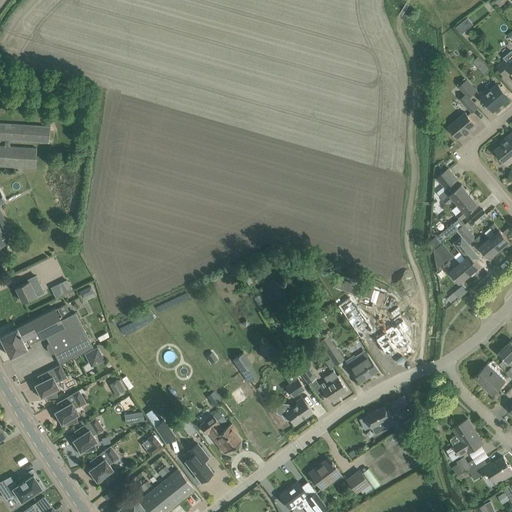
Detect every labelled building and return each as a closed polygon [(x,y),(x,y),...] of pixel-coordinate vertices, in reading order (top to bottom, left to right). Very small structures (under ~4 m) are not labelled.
[(448,23),(451,27),(463,17),(458,11),(448,19),(450,22),(448,23)] [(456,26),(462,33),(474,24),(468,16),(456,26)] [(504,61),(497,66),(505,76),(511,70),(511,50),(503,57),(507,62),(505,63),(504,61)] [(483,62),(478,67),(485,74),(489,70),(483,62)] [(476,90),(467,80),(459,86),(469,96),(476,90)] [(509,97),(502,89),(498,84),(488,92),(484,89),(479,93),(493,110),(509,97)] [(477,106),(469,96),(459,86),(454,91),(472,111),(477,106)] [(476,124),(469,117),(465,112),(448,126),(459,138),(465,133),(465,134),(470,130),(470,129),(476,124)] [(0,138),(5,139),(5,145),(0,144),(0,165),(2,166),(36,168),(37,147),(14,146),(10,145),(10,139),(14,140),(38,141),(49,142),(50,126),(39,125),(0,122),(0,138)] [(511,132),(506,137),(508,139),(495,150),(507,165),(511,161),(511,132)] [(437,177),(446,189),(458,179),(448,168),(437,177)] [(453,199),(458,204),(470,194),(462,184),(450,194),(443,200),(447,204),(453,199)] [(0,244),(8,241),(3,231),(9,228),(5,220),(0,208),(0,204),(5,201),(0,190),(0,244)] [(463,210),(456,215),(460,220),(466,214),(467,215),(479,204),(470,194),(458,204),(463,210)] [(472,217),(478,223),(488,215),(483,209),(472,217)] [(436,237),(441,243),(457,230),(458,229),(453,223),(436,237)] [(464,239),(465,238),(469,244),(474,239),(480,246),(479,246),(489,258),(499,250),(489,238),(484,242),(478,236),(477,237),(465,223),(458,229),(457,230),(464,239)] [(489,238),(499,250),(510,241),(506,237),(503,232),(500,229),(499,229),(494,223),(489,227),(495,233),(489,238)] [(511,227),(510,226),(503,232),(506,237),(511,231),(511,227)] [(465,258),(460,262),(470,275),(471,274),(471,275),(473,275),(476,273),(476,271),(475,270),(480,266),(476,261),(472,256),(476,252),(467,241),(457,249),(465,258)] [(454,267),(449,260),(447,262),(444,258),(450,252),(443,243),(432,250),(438,268),(443,263),(450,271),(460,283),(470,275),(460,263),(454,267)] [(25,283),(16,287),(23,301),(32,297),(36,295),(34,290),(32,287),(40,283),(36,274),(27,279),(28,281),(25,283)] [(67,279),(56,285),(61,294),(72,289),(67,279)] [(91,285),(84,288),(87,295),(94,292),(91,285)] [(447,295),(451,301),(467,292),(463,286),(447,295)] [(354,295),(354,294),(337,306),(360,338),(373,330),(350,298),(352,296),(352,297),(354,295)] [(46,336),(55,353),(88,337),(75,312),(72,314),(66,303),(55,309),(55,308),(0,336),(11,356),(32,346),(27,337),(39,331),(43,337),(46,336)] [(376,337),(375,338),(387,354),(394,349),(395,351),(402,346),(402,347),(408,343),(408,342),(411,339),(407,333),(405,331),(409,328),(403,319),(402,319),(403,320),(397,324),(394,326),(393,324),(384,330),(386,332),(377,338),(376,337)] [(343,359),(327,335),(320,340),(336,364),(343,359)] [(88,337),(55,353),(60,364),(93,346),(88,337)] [(511,342),(511,341),(499,352),(509,362),(511,358),(511,342)] [(278,353),(273,346),(273,347),(271,345),(269,347),(268,355),(268,357),(271,357),(278,353)] [(104,359),(97,347),(85,353),(90,362),(93,360),(95,364),(104,359)] [(242,371),(251,365),(242,353),(233,359),(242,371)] [(377,370),(372,361),(368,356),(359,362),(355,357),(347,362),(360,381),(377,370)] [(316,377),(302,358),(294,363),(308,383),(316,377)] [(66,377),(60,364),(47,370),(50,377),(35,384),(38,389),(36,389),(40,397),(41,396),(42,397),(42,398),(57,396),(56,388),(58,387),(56,382),(66,377)] [(503,383),(493,374),(486,367),(488,365),(487,364),(475,377),(483,385),(484,384),(486,386),(485,387),(493,394),(503,383)] [(326,380),(320,385),(322,389),(325,392),(330,401),(347,390),(341,381),(338,376),(338,377),(334,370),(333,371),(324,377),(326,380)] [(304,387),(298,378),(293,371),(285,376),(290,384),(286,386),(293,396),(304,387)] [(119,379),(112,383),(116,389),(113,390),(117,396),(126,391),(125,390),(127,389),(121,379),(119,380),(119,379)] [(257,394),(248,381),(240,387),(249,399),(257,394)] [(86,402),(79,390),(66,397),(70,403),(55,411),(58,416),(56,416),(60,423),(62,423),(62,424),(62,425),(78,422),(76,414),(78,413),(75,408),(86,402)] [(240,390),(233,394),(236,398),(243,394),(240,390)] [(217,395),(210,400),(214,406),(221,401),(217,395)] [(408,404),(404,395),(390,402),(394,411),(408,404)] [(312,412),(301,396),(295,400),(297,403),(292,406),(290,403),(284,402),(277,407),(276,411),(278,414),(282,414),(285,419),(288,419),(290,418),(295,424),(312,412)] [(371,427),(375,434),(392,425),(388,418),(389,417),(384,406),(365,416),(371,427)] [(126,422),(144,421),(143,411),(125,412),(126,422)] [(219,411),(213,415),(219,423),(221,425),(227,421),(219,411)] [(223,429),(218,424),(219,423),(213,415),(200,425),(206,433),(211,429),(218,438),(216,440),(225,452),(241,440),(232,428),(234,425),(232,423),(223,429)] [(103,429),(95,417),(83,425),(87,430),(73,439),(76,444),(75,445),(79,451),(80,450),(81,452),(96,449),(95,441),(97,440),(93,435),(103,429)] [(453,442),(456,448),(449,453),(453,460),(467,451),(468,452),(481,444),(476,436),(475,436),(473,432),(475,430),(468,418),(453,428),(458,436),(453,439),(453,442)] [(164,420),(155,426),(166,443),(175,436),(164,420)] [(163,446),(153,434),(147,439),(152,445),(147,449),(151,455),(163,446)] [(184,462),(200,482),(212,472),(202,461),(207,457),(197,444),(182,455),(186,460),(184,462)] [(119,457),(110,445),(99,454),(103,459),(89,469),(92,473),(91,474),(96,481),(97,480),(98,481),(98,482),(113,477),(111,470),(113,469),(109,464),(119,457)] [(468,469),(474,479),(483,474),(486,478),(491,475),(495,481),(501,477),(503,480),(511,473),(511,469),(504,456),(487,467),(483,460),(484,459),(476,464),(471,467),(468,469)] [(457,461),(464,471),(470,467),(464,457),(457,461)] [(339,472),(333,462),(332,460),(331,461),(329,458),(321,463),(322,464),(319,467),(318,466),(310,472),(322,488),(329,483),(327,481),(339,472)] [(468,462),(471,467),(476,464),(473,459),(468,462)] [(179,469),(139,501),(147,511),(162,511),(193,487),(179,469)] [(357,493),(361,490),(364,494),(373,488),(359,470),(346,479),(357,493)] [(9,477),(0,481),(0,489),(1,491),(5,489),(9,496),(16,492),(21,500),(36,491),(37,492),(44,488),(39,481),(38,482),(33,474),(25,479),(20,482),(21,483),(15,486),(9,477)] [(128,483),(124,479),(108,491),(109,492),(104,495),(107,499),(128,483)] [(288,488),(280,494),(289,507),(291,506),(292,509),(297,505),(298,506),(300,507),(305,503),(305,501),(306,500),(315,511),(331,511),(308,481),(302,486),(298,481),(291,486),(291,487),(289,489),(288,488)] [(503,490),(511,502),(511,501),(511,484),(503,490)] [(34,503),(41,511),(56,511),(44,495),(34,503)] [(134,495),(113,511),(147,511),(139,501),(134,495)] [(432,508),(436,506),(432,498),(423,502),(427,511),(431,511),(433,511),(432,508)]
